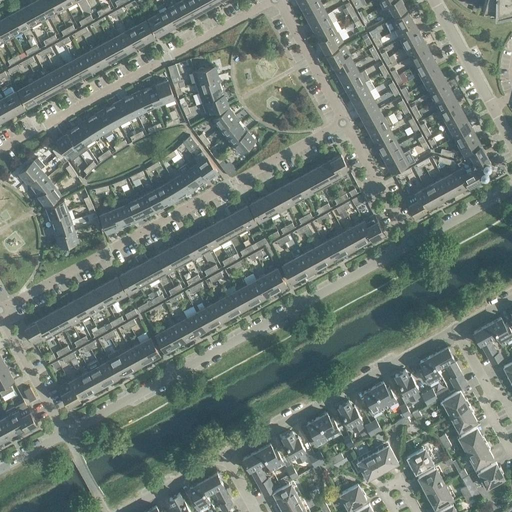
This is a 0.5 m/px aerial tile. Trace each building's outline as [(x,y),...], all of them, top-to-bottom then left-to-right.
[(48,15),(40,0),(36,0),(33,2),(31,4),(39,19),(48,15)] [(57,10),(52,0),(40,0),(48,15),(57,10)] [(66,5),(63,0),(52,0),(57,10),(66,5)] [(194,14),(186,0),(181,0),(176,3),(185,19),(192,16),(191,15),(194,14)] [(203,9),(198,0),(186,0),(194,14),(196,12),(197,13),(203,9)] [(212,4),(209,0),(198,0),(203,9),(210,6),(209,5),(212,4)] [(322,4),(319,0),(308,0),(301,4),(304,11),(305,10),(306,13),(322,4)] [(404,3),(401,0),(393,0),(384,6),(389,15),(404,6),(403,4),(404,3)] [(511,0),(484,0),(483,7),(496,7),(496,11),(509,8),(510,12),(511,10),(511,0)] [(185,19),(176,3),(167,8),(176,23),(178,22),(179,23),(185,19)] [(39,19),(31,4),(28,5),(28,4),(21,8),(30,24),(39,19)] [(327,13),(322,4),(306,13),(308,15),(307,16),(311,22),(327,13)] [(30,24),(21,8),(15,12),(13,13),(22,29),(30,24)] [(176,23),(167,8),(158,13),(167,29),(174,25),(173,25),(176,23)] [(391,19),(396,29),(413,20),(409,13),(408,13),(407,11),(391,19)] [(22,29),(13,13),(10,15),(10,14),(4,18),(13,34),(22,29)] [(167,29),(158,13),(149,18),(158,34),(167,29)] [(332,22),(327,13),(311,22),(314,29),(315,28),(316,31),(332,22)] [(13,34),(4,18),(0,19),(0,32),(4,39),(13,34)] [(145,20),(136,25),(145,41),(154,36),(145,20)] [(416,26),(413,20),(396,29),(401,38),(417,29),(416,26)] [(337,31),(332,22),(316,31),(317,33),(317,34),(320,40),(337,31)] [(145,41),(136,25),(127,30),(135,46),(138,44),(138,45),(145,41)] [(418,31),(417,29),(401,38),(406,47),(422,38),(419,31),(418,31)] [(135,46),(127,30),(118,35),(127,51),(133,48),(133,47),(135,46)] [(342,40),(337,31),(320,40),(324,47),(325,46),(326,49),(342,40)] [(127,51),(118,35),(109,40),(118,55),(120,54),(120,55),(127,51)] [(426,44),(422,38),(406,47),(411,56),(427,47),(425,44),(426,44)] [(118,55),(109,40),(100,44),(109,61),(115,57),(118,55)] [(109,61),(100,44),(91,49),(100,65),(102,64),(109,61)] [(329,57),(333,63),(349,54),(344,45),(328,54),(330,56),(329,57)] [(428,49),(427,47),(411,56),(416,64),(432,56),(429,49),(428,49)] [(100,65),(91,49),(82,54),(91,71),(97,67),(100,65)] [(91,71),(82,54),(73,59),(82,75),(84,74),(85,74),(91,71)] [(354,63),(349,54),(333,63),(337,70),(337,69),(338,72),(354,63)] [(436,62),(432,56),(416,64),(421,73),(437,65),(435,62),(436,62)] [(82,75),(73,59),(64,64),(73,80),(80,77),(79,76),(82,75)] [(359,72),(354,63),(338,72),(340,74),(339,75),(343,81),(359,72)] [(73,80),(64,64),(55,69),(64,85),(66,83),(67,84),(73,80)] [(217,73),(215,65),(204,68),(203,68),(201,67),(200,68),(199,69),(198,70),(192,72),(195,82),(218,75),(217,75),(216,73),(217,73)] [(438,67),(437,65),(421,73),(426,82),(442,73),(438,67)] [(64,85),(55,69),(46,74),(55,90),(62,87),(61,86),(64,85)] [(364,69),(359,72),(343,81),(346,88),(347,87),(348,90),(364,81),(369,78),(364,69)] [(446,80),(442,73),(426,82),(431,91),(446,83),(445,80),(446,80)] [(55,90),(46,74),(37,79),(46,95),(48,93),(49,94),(55,90)] [(218,76),(218,75),(195,82),(199,92),(221,85),(219,78),(218,78),(217,76),(218,76)] [(46,95),(37,79),(28,84),(37,100),(44,97),(43,96),(46,95)] [(157,83),(164,101),(174,97),(167,80),(160,82),(160,83),(158,84),(157,83)] [(369,90),(364,81),(348,90),(350,92),(349,93),(353,99),(369,90)] [(164,101),(157,83),(157,84),(155,85),(148,87),(155,105),(164,101)] [(448,85),(446,83),(431,91),(435,100),(452,91),(448,85)] [(37,100),(28,84),(19,89),(28,105),(37,100)] [(223,91),(221,85),(199,92),(202,102),(207,101),(224,94),(223,92),(223,91)] [(155,105),(148,87),(141,90),(141,91),(139,92),(138,92),(146,109),(155,105)] [(374,99),(369,90),(353,99),(356,106),(357,105),(358,108),(374,99)] [(15,91),(6,96),(15,112),(24,107),(15,91)] [(455,98),(452,91),(435,100),(440,109),(456,101),(455,98)] [(146,109),(138,92),(136,93),(135,93),(129,96),(137,113),(146,109)] [(224,94),(207,101),(211,111),(228,104),(225,97),(224,95),(224,94)] [(15,112),(6,96),(0,99),(0,106),(5,117),(8,115),(8,116),(15,112)] [(137,113),(129,96),(122,99),(122,100),(120,101),(119,101),(128,117),(137,113)] [(379,108),(374,99),(358,108),(359,110),(359,111),(362,117),(379,108)] [(128,117),(119,101),(117,103),(117,102),(110,106),(119,122),(128,117)] [(457,103),(456,101),(440,109),(445,118),(462,109),(458,103),(457,103)] [(119,122),(110,106),(104,109),(104,110),(102,111),(101,111),(110,127),(119,122)] [(214,118),(221,126),(236,115),(235,115),(233,113),(234,113),(229,107),(214,118)] [(384,117),(379,108),(362,117),(366,123),(368,126),(384,117)] [(465,116),(462,109),(445,118),(450,127),(466,118),(465,116)] [(113,132),(110,127),(101,111),(99,113),(98,112),(92,116),(102,132),(105,137),(113,132)] [(236,115),(221,126),(227,134),(242,123),(237,117),(237,118),(235,115),(236,115)] [(392,124),(387,115),(384,117),(368,126),(369,128),(372,135),(389,126),(392,124)] [(102,132),(92,116),(86,120),(86,121),(84,122),(83,121),(83,122),(93,137),(102,132)] [(467,121),(466,118),(450,127),(455,136),(471,127),(468,121),(467,121)] [(93,137),(83,122),(81,124),(81,123),(75,127),(85,143),(93,137)] [(246,128),(242,123),(227,134),(234,143),(248,130),(247,131),(246,129),(246,128)] [(393,135),(389,126),(372,135),(376,141),(378,144),(393,135)] [(410,126),(405,129),(408,134),(413,131),(410,126)] [(88,148),(85,143),(75,127),(68,132),(69,132),(67,134),(66,133),(80,153),(88,148)] [(475,134),(471,127),(455,136),(460,145),(476,136),(474,134),(475,134)] [(248,131),(248,130),(234,143),(241,151),(242,150),(243,150),(245,150),(246,149),(247,147),(247,146),(255,138),(250,133),(249,133),(248,131)] [(202,132),(198,135),(202,140),(206,137),(202,132)] [(80,153),(66,133),(66,134),(64,136),(64,135),(57,140),(72,159),(80,153)] [(187,137),(183,141),(190,151),(198,144),(190,134),(187,137)] [(398,144),(393,135),(378,144),(379,146),(378,146),(382,153),(398,144)] [(477,139),(476,136),(460,145),(465,154),(459,157),(481,145),(478,139),(477,139)] [(210,142),(206,137),(202,140),(206,145),(210,142)] [(186,146),(182,142),(178,147),(181,150),(186,146)] [(403,153),(398,144),(382,153),(385,159),(386,159),(387,161),(403,153)] [(471,163),(474,164),(486,168),(487,167),(488,167),(489,166),(490,166),(490,165),(490,164),(491,164),(491,163),(490,162),(481,145),(459,157),(460,160),(471,163)] [(61,152),(57,147),(52,150),(57,155),(61,152)] [(215,149),(211,153),(215,158),(219,155),(215,149)] [(415,160),(409,149),(403,153),(387,161),(389,164),(388,164),(392,171),(407,163),(408,164),(415,160)] [(65,157),(61,152),(57,155),(61,160),(65,157)] [(350,170),(341,154),(338,156),(338,155),(331,159),(340,175),(350,170)] [(223,160),(219,155),(215,158),(219,163),(223,160)] [(206,156),(198,162),(209,177),(208,177),(211,175),(217,171),(206,156)] [(45,165),(37,157),(33,161),(31,160),(30,161),(29,162),(28,163),(28,165),(20,172),(25,178),(25,177),(27,179),(26,180),(41,168),(45,165)] [(340,175),(331,159),(325,162),(325,163),(323,164),(332,180),(340,175)] [(93,160),(89,165),(92,169),(97,164),(93,160)] [(486,168),(474,164),(471,163),(460,160),(457,162),(470,184),(486,175),(487,175),(488,174),(488,173),(488,172),(488,171),(488,170),(487,170),(487,169),(486,169),(486,168)] [(209,177),(198,162),(189,168),(200,183),(206,179),(206,178),(208,177),(209,177)] [(470,184),(457,162),(460,168),(452,173),(460,188),(463,187),(463,188),(470,184)] [(181,173),(191,189),(191,188),(193,187),(194,187),(200,183),(189,168),(186,163),(178,168),(181,173)] [(332,180),(323,164),(320,166),(320,165),(314,169),(323,185),(332,180)] [(92,169),(89,165),(84,169),(88,173),(92,169)] [(47,176),(41,168),(26,180),(27,180),(29,182),(28,182),(33,188),(47,176)] [(323,185),(314,169),(307,172),(307,173),(305,174),(314,190),(323,185)] [(191,189),(181,173),(173,179),(182,195),(189,191),(188,190),(191,189)] [(460,188),(452,173),(443,177),(452,194),(458,190),(460,188)] [(314,190),(305,174),(302,176),(302,175),(296,179),(305,195),(314,190)] [(54,184),(47,176),(33,188),(37,193),(38,193),(39,195),(39,196),(54,184)] [(452,194),(443,177),(434,182),(443,198),(445,197),(452,194)] [(182,195),(173,179),(164,184),(173,200),(174,200),(173,199),(176,198),(182,195)] [(305,195),(296,179),(289,182),(290,183),(287,184),(296,200),(305,195)] [(443,198),(434,182),(425,187),(434,204),(440,200),(443,198)] [(60,193),(54,184),(39,196),(40,195),(41,198),(45,204),(60,193)] [(173,200),(164,184),(155,189),(164,205),(171,201),(173,199),(173,200)] [(296,200),(287,184),(285,185),(284,185),(278,188),(287,205),(296,200)] [(434,204),(425,187),(416,192),(425,208),(427,207),(434,204)] [(287,205),(278,188),(271,192),(272,192),(269,194),(278,210),(287,205)] [(164,205),(155,189),(147,193),(155,210),(155,209),(157,208),(158,208),(164,205)] [(425,208),(416,192),(407,197),(416,214),(423,210),(422,209),(425,208)] [(155,210),(147,193),(138,198),(146,215),(153,211),(152,211),(155,209),(155,210)] [(278,210),(269,194),(267,195),(266,195),(260,198),(269,215),(278,210)] [(361,201),(358,196),(352,199),(355,204),(361,201)] [(146,215),(138,198),(129,202),(136,219),(137,219),(136,218),(139,217),(139,218),(146,215)] [(269,215),(260,198),(250,203),(259,220),(269,215)] [(50,216),(68,210),(64,200),(47,207),(49,214),(50,213),(51,216),(50,216)] [(348,201),(342,204),(345,209),(350,206),(348,201)] [(136,219),(129,202),(120,206),(127,223),(134,220),(136,218),(136,219)] [(345,209),(342,204),(336,207),(339,213),(345,209)] [(247,205),(237,211),(246,227),(256,222),(247,205)] [(127,223),(120,206),(110,210),(117,227),(117,226),(120,225),(120,226),(127,223)] [(71,220),(68,210),(50,216),(51,216),(52,219),(51,219),(54,226),(71,220)] [(117,227),(110,210),(101,214),(107,231),(115,228),(114,228),(117,227)] [(246,227),(237,211),(231,214),(231,215),(229,216),(237,232),(246,227)] [(328,212),(322,215),(325,220),(330,217),(328,212)] [(325,220),(322,215),(316,218),(319,224),(325,220)] [(383,231),(374,215),(364,220),(373,237),(375,237),(380,235),(380,233),(383,231)] [(237,232),(229,216),(226,217),(219,220),(228,237),(237,232)] [(74,230),(71,220),(54,226),(56,232),(57,235),(74,230)] [(228,237),(219,220),(213,224),(211,226),(219,242),(228,237)] [(373,237),(364,220),(354,226),(363,243),(366,241),(367,242),(372,239),(372,237),(373,237)] [(308,223),(302,226),(305,231),(310,228),(308,223)] [(219,242),(211,226),(208,227),(201,230),(210,246),(219,242)] [(305,231),(302,226),(296,229),(299,234),(305,231)] [(363,243),(354,226),(344,231),(353,248),(355,248),(360,246),(360,244),(363,243)] [(78,240),(74,230),(57,235),(58,238),(57,238),(60,245),(70,242),(71,243),(73,243),(75,243),(76,242),(77,240),(78,240)] [(210,246),(201,230),(195,234),(193,236),(201,251),(210,246)] [(353,248),(344,231),(334,237),(343,253),(346,252),(347,252),(352,250),(352,248),(353,248)] [(288,234),(282,237),(285,242),(290,239),(288,234)] [(201,251),(193,236),(190,237),(190,236),(184,240),(192,256),(201,251)] [(285,242),(282,237),(276,240),(279,245),(285,242)] [(343,253),(334,237),(324,242),(333,259),(335,259),(340,257),(340,255),(343,253)] [(192,256),(184,240),(177,243),(177,244),(175,245),(184,261),(192,256)] [(333,259),(324,242),(314,247),(323,264),(326,263),(327,263),(332,261),(332,259),(333,259)] [(184,261),(175,245),(172,247),(172,246),(166,250),(175,266),(184,261)] [(323,264),(314,247),(304,253),(313,270),(315,270),(320,268),(320,266),(323,264)] [(261,249),(255,252),(258,257),(264,254),(261,249)] [(175,266),(166,250),(159,253),(159,254),(157,255),(166,271),(175,266)] [(258,257),(255,252),(249,255),(252,260),(258,257)] [(300,277),(303,275),(294,258),(291,253),(280,259),(292,281),(293,281),(295,281),(300,279),(300,277)] [(313,270),(304,253),(294,258),(303,275),(306,274),(307,274),(312,272),(312,270),(313,270)] [(166,271),(157,255),(155,256),(154,256),(148,259),(157,276),(166,271)] [(157,276),(148,259),(141,263),(142,264),(139,265),(148,281),(157,276)] [(241,260),(235,263),(238,268),(244,265),(241,260)] [(238,268),(235,263),(229,266),(232,271),(238,268)] [(148,281),(139,265),(137,266),(136,266),(130,269),(139,286),(148,281)] [(277,267),(267,273),(276,290),(279,289),(280,289),(285,287),(285,285),(286,284),(277,267)] [(139,286),(130,269),(120,275),(129,291),(139,286)] [(221,270),(215,274),(218,279),(224,276),(221,270)] [(276,290),(267,273),(257,279),(266,296),(267,295),(268,296),(273,293),(273,292),(276,290)] [(218,279),(215,274),(209,277),(212,282),(218,279)] [(117,276),(107,282),(116,298),(126,293),(117,276)] [(266,296),(257,279),(247,284),(256,301),(259,299),(260,300),(265,297),(265,296),(266,296)] [(201,281),(195,285),(198,290),(204,287),(201,281)] [(116,298),(107,282),(101,285),(101,286),(99,287),(107,303),(116,298)] [(256,301),(247,284),(237,290),(246,306),(247,306),(248,307),(253,304),(253,303),(256,301)] [(198,290),(195,285),(189,288),(192,293),(198,290)] [(107,303),(99,287),(96,288),(89,291),(98,308),(107,303)] [(246,306),(237,290),(227,295),(236,312),(239,310),(240,311),(245,308),(245,307),(246,306)] [(98,308),(89,291),(83,295),(83,296),(81,297),(89,313),(98,308)] [(181,292),(175,295),(178,301),(184,298),(181,292)] [(178,301),(175,295),(169,299),(172,304),(178,301)] [(236,312),(227,295),(217,300),(226,317),(227,317),(228,318),(233,315),(233,313),(236,312)] [(89,313),(81,297),(78,298),(71,301),(80,318),(89,313)] [(226,317),(217,300),(207,306),(216,323),(219,321),(220,322),(225,319),(225,318),(226,317)] [(80,318),(71,301),(65,305),(63,307),(71,323),(80,318)] [(161,303),(155,306),(158,312),(164,309),(161,303)] [(158,312),(155,306),(149,310),(152,315),(158,312)] [(216,323),(207,306),(197,311),(206,328),(207,328),(208,329),(213,326),(213,324),(216,323)] [(71,323),(63,307),(60,308),(60,307),(53,311),(62,327),(71,323)] [(62,327),(53,311),(47,315),(45,316),(53,332),(62,327)] [(206,328),(197,311),(187,317),(196,334),(199,332),(200,333),(205,330),(205,329),(206,328)] [(53,332),(45,316),(42,318),(42,317),(36,321),(45,337),(53,332)] [(196,334),(187,317),(177,322),(186,339),(187,339),(188,339),(193,337),(193,335),(196,334)] [(501,317),(491,322),(502,342),(506,339),(508,343),(511,340),(511,331),(506,322),(504,323),(501,317)] [(134,318),(128,321),(131,326),(137,323),(134,318)] [(45,337),(36,321),(29,324),(29,325),(27,326),(35,342),(45,337)] [(131,326),(128,321),(122,324),(125,330),(131,326)] [(186,339),(177,322),(167,328),(176,345),(179,343),(180,344),(185,341),(185,340),(186,339)] [(502,342),(491,322),(474,331),(480,343),(481,343),(492,362),(502,357),(499,351),(497,352),(489,338),(497,334),(501,342),(502,342)] [(176,345),(167,328),(156,334),(166,350),(167,350),(168,350),(173,348),(173,346),(176,345)] [(114,329),(108,332),(111,337),(117,334),(114,329)] [(111,337),(108,332),(102,335),(105,340),(111,337)] [(150,337),(140,343),(149,359),(152,358),(153,358),(158,356),(158,354),(159,354),(150,337)] [(94,340),(88,343),(91,348),(97,345),(94,340)] [(91,348),(88,343),(82,346),(85,351),(91,348)] [(149,359),(140,343),(130,348),(139,365),(140,365),(141,365),(146,363),(146,361),(149,359)] [(454,358),(447,346),(430,355),(441,375),(437,367),(445,363),(452,377),(450,378),(456,389),(466,383),(453,358),(454,358)] [(139,365),(130,348),(120,354),(129,370),(132,369),(133,369),(138,367),(138,365),(139,365)] [(74,351),(68,354),(71,359),(77,356),(74,351)] [(71,359),(68,354),(62,357),(65,362),(71,359)] [(129,370),(120,354),(110,359),(119,376),(120,376),(121,376),(126,374),(126,372),(129,370)] [(441,375),(430,355),(420,361),(424,367),(421,368),(429,382),(431,385),(438,381),(436,378),(441,375)] [(55,368),(61,365),(58,359),(52,363),(55,368)] [(119,376),(110,359),(100,364),(109,381),(112,380),(113,380),(118,378),(118,376),(119,376)] [(109,381),(100,364),(90,370),(99,387),(100,387),(101,387),(106,385),(106,383),(109,381)] [(9,372),(7,369),(0,373),(0,385),(13,378),(9,371),(9,372)] [(411,374),(409,375),(405,369),(395,374),(398,381),(405,395),(407,393),(411,400),(419,395),(415,389),(418,387),(411,374)] [(99,387),(90,370),(80,375),(89,392),(92,391),(93,391),(98,389),(98,387),(99,387)] [(89,392),(80,375),(70,381),(79,398),(80,397),(81,398),(86,395),(86,394),(89,392)] [(79,398),(70,381),(59,387),(69,403),(72,402),(73,402),(78,400),(78,398),(79,398)] [(376,385),(373,386),(384,406),(389,404),(391,407),(398,403),(396,400),(396,399),(389,386),(387,387),(383,381),(381,382),(380,382),(375,384),(376,385)] [(30,386),(24,390),(30,401),(36,397),(30,386)] [(384,406),(373,386),(364,392),(367,398),(365,399),(372,413),(374,416),(382,412),(380,409),(384,406)] [(432,388),(427,391),(433,401),(438,398),(432,388)] [(444,398),(452,414),(468,405),(460,389),(444,398)] [(433,401),(427,391),(422,393),(427,404),(433,401)] [(36,422),(24,400),(15,405),(17,410),(26,426),(29,425),(36,422)] [(354,405),(352,406),(349,400),(338,405),(342,412),(341,412),(349,425),(351,424),(354,431),(362,426),(359,420),(362,418),(354,405)] [(405,416),(411,413),(405,403),(399,406),(405,416)] [(477,421),(468,405),(452,414),(461,429),(477,421)] [(421,415),(418,409),(412,413),(416,418),(421,415)] [(26,426),(17,410),(8,415),(17,431),(24,428),(24,427),(26,426)] [(319,416),(317,417),(328,437),(332,434),(333,436),(341,432),(340,430),(332,417),(330,418),(327,412),(324,413),(319,415),(319,416)] [(17,431),(8,415),(0,419),(0,420),(8,436),(11,434),(11,435),(17,431)] [(328,437),(317,417),(307,423),(311,429),(308,430),(316,444),(316,443),(317,445),(324,441),(323,439),(328,437)] [(376,419),(370,422),(376,432),(381,429),(376,419)] [(405,424),(401,419),(396,422),(399,428),(405,424)] [(8,436),(0,420),(0,441),(6,438),(6,437),(8,436)] [(376,432),(370,422),(365,424),(371,435),(376,432)] [(399,428),(396,422),(390,425),(393,431),(399,428)] [(461,435),(469,450),(485,442),(476,426),(461,435)] [(298,436),(296,437),(292,431),(282,436),(285,443),(292,456),(294,455),(298,462),(306,457),(303,451),(305,449),(298,436)] [(349,447),(354,444),(348,433),(343,436),(349,447)] [(439,437),(442,442),(448,439),(445,433),(439,437)] [(451,445),(448,439),(442,442),(445,448),(451,445)] [(493,457),(485,442),(469,450),(478,466),(493,457)] [(270,443),(260,448),(271,468),(276,465),(277,467),(284,463),(283,461),(276,448),(274,449),(270,443)] [(390,446),(374,454),(383,470),(398,462),(390,446)] [(271,468),(260,448),(243,458),(250,469),(251,469),(264,494),(274,488),(269,477),(266,479),(259,464),(267,460),(271,468)] [(431,464),(423,448),(407,456),(416,472),(431,464)] [(319,450),(314,452),(320,463),(325,460),(319,450)] [(320,463),(314,452),(309,455),(314,466),(320,463)] [(341,452),(335,455),(329,458),(332,464),(338,461),(344,458),(341,452)] [(383,470),(374,454),(358,463),(367,479),(383,470)] [(447,465),(453,462),(450,456),(444,459),(447,465)] [(332,464),(329,458),(323,461),(327,467),(332,464)] [(504,477),(496,462),(480,470),(489,486),(504,477)] [(292,478),(298,475),(292,464),(287,467),(292,478)] [(321,470),(318,464),(312,467),(316,473),(321,470)] [(418,476),(426,492),(442,483),(434,468),(418,476)] [(462,478),(467,474),(464,469),(458,472),(462,478)] [(217,472),(199,481),(210,501),(211,501),(206,493),(214,489),(222,503),(220,504),(223,510),(233,504),(222,484),(223,484),(217,472)] [(210,501),(199,481),(190,487),(193,493),(191,494),(198,508),(200,511),(208,507),(206,504),(210,501)] [(273,492),(282,507),(297,498),(289,483),(273,492)] [(367,499),(358,483),(342,492),(351,508),(367,499)] [(451,499),(442,483),(426,492),(435,508),(451,499)] [(460,489),(463,495),(469,492),(466,486),(460,489)] [(169,498),(173,504),(171,505),(174,511),(190,511),(191,511),(184,498),(183,498),(180,492),(169,498)] [(472,497),(469,492),(463,495),(467,500),(472,497)] [(304,511),(297,498),(282,507),(284,511),(304,511)] [(318,503),(321,508),(327,505),(324,500),(318,503)] [(353,511),(373,511),(369,503),(353,511)]
